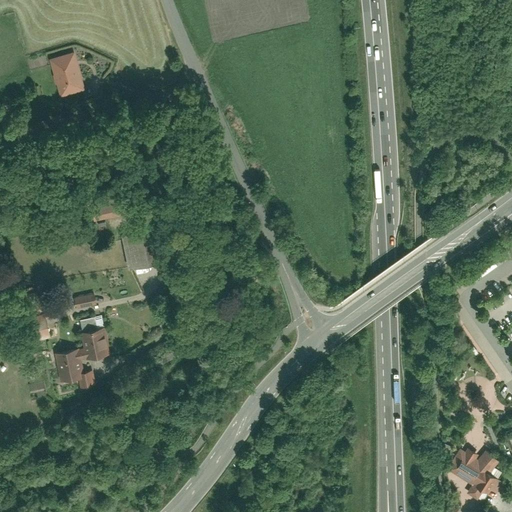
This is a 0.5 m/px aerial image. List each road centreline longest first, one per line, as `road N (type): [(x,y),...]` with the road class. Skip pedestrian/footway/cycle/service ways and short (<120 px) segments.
road 1 (residential): [(169,0),(316,339)]
road 2 (primary): [(393,419),(380,138)]
road 3 (tertiary): [(316,339),(511,198)]
road 4 (tertiary): [(316,339),(173,511)]
road 5 (primary): [(380,138),(368,0)]
road 6 (primary): [(380,138),(380,0)]
road 7 (unknown): [(168,90),(47,130)]
